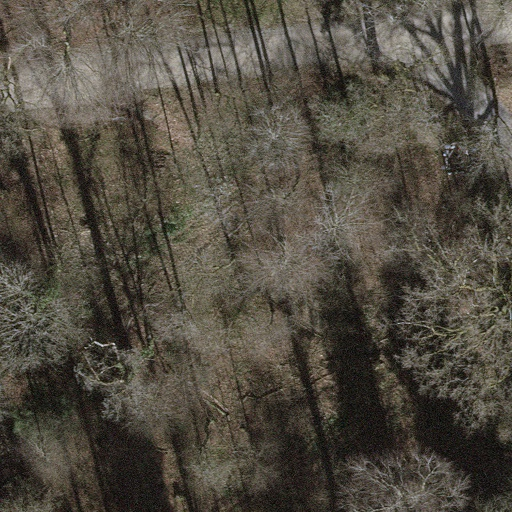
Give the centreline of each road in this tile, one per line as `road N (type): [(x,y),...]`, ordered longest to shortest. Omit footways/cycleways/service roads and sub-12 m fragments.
road 1 (track): [(511,22),(0,92)]
road 2 (track): [(511,148),(423,40)]
